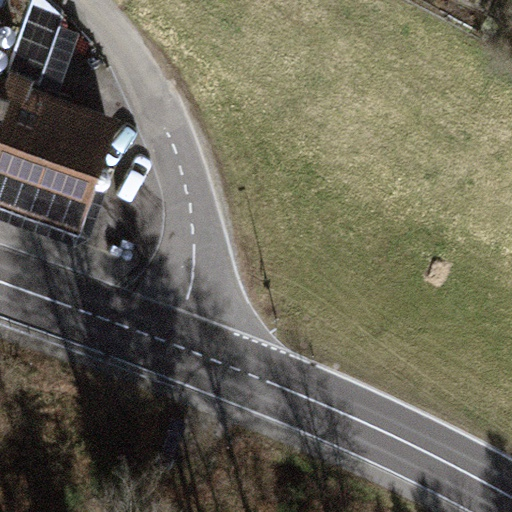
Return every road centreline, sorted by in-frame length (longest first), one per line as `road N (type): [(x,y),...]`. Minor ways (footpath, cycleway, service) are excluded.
road 1 (unclassified): [(177,351),(200,263),(184,162),(144,80),(75,0)]
road 2 (secondary): [(511,499),(408,443),(177,351)]
road 3 (secondary): [(177,351),(0,285)]
